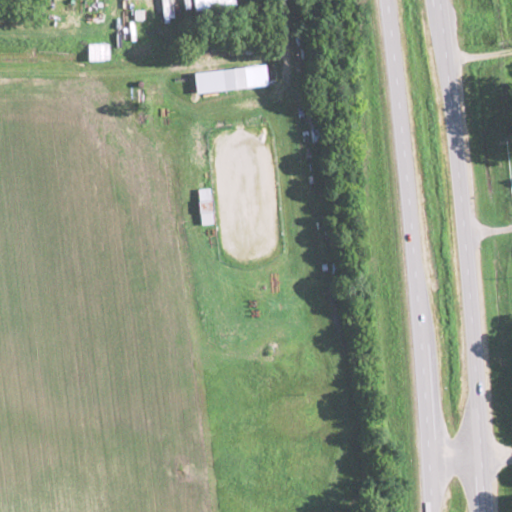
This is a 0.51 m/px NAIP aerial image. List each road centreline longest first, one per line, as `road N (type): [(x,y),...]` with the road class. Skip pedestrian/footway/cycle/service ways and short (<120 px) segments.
road 1 (trunk): [(383,0),(405,176),(429,511)]
road 2 (trunk): [(483,511),(441,0)]
